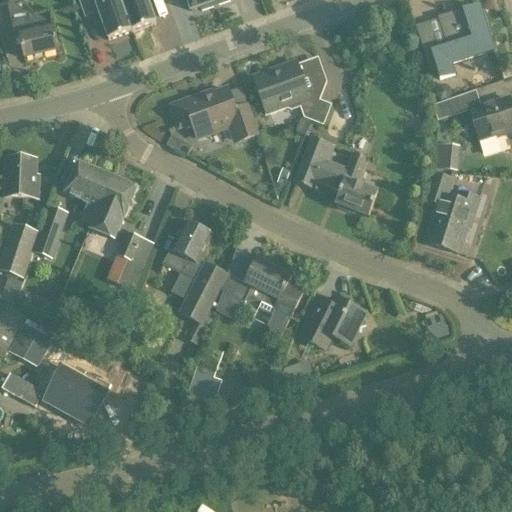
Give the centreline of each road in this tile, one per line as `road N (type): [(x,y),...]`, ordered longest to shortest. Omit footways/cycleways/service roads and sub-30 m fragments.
road 1 (residential): [(0,494),(254,436),(495,360)]
road 2 (residential): [(495,360),(456,303),(290,232),(134,149),(104,91)]
road 3 (residential): [(104,91),(364,0)]
